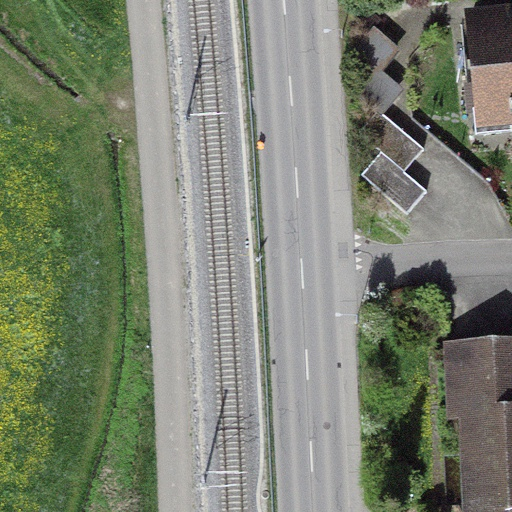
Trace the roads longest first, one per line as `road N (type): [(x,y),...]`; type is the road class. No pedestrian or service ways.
road 1 (unclassified): [(141,0),(172,511)]
road 2 (secondary): [(273,0),(294,270)]
road 3 (secondary): [(294,270),(309,511)]
road 4 (residential): [(294,270),(511,262)]
